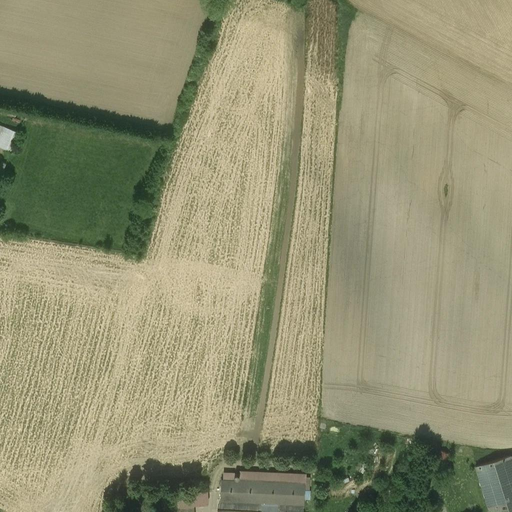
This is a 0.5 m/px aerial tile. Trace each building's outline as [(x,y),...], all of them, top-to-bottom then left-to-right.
[(18,133),(0,125),(0,146),(11,151),(18,133)] [(448,454),(441,450),(434,465),(441,468),(448,454)] [(511,462),(510,455),(475,466),(489,511),(503,511),(511,509),(511,462)] [(304,484),(221,481),(220,500),(303,504),(304,484)] [(206,491),(174,493),(175,506),(193,505),(207,504),(206,491)] [(302,511),(303,504),(220,500),(218,510),(256,511),(302,511)]
